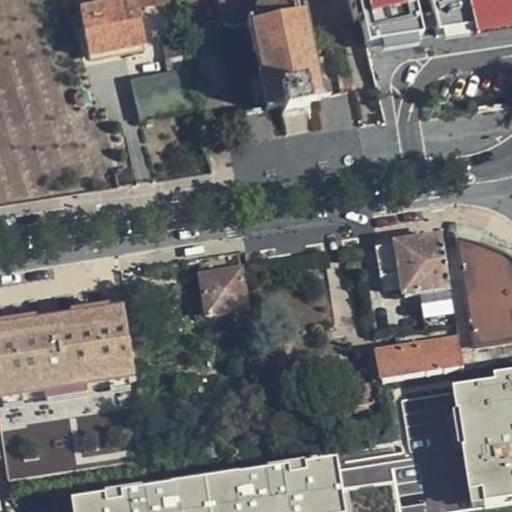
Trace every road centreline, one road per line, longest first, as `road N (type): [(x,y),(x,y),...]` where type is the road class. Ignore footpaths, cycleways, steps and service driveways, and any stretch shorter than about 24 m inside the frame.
road 1 (secondary): [(0,266),(505,189)]
road 2 (secondary): [(496,163),(0,238)]
road 3 (unknown): [(408,180),(401,110),(417,77),(449,61),(511,55)]
